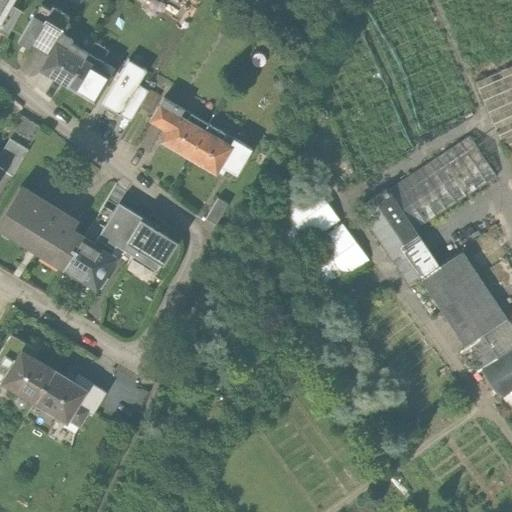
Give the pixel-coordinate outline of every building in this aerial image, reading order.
[(32,53),(35,48),(47,27),(36,20),(21,46),(32,53)] [(35,48),(50,56),(58,43),(71,50),(76,42),(64,35),(66,32),(50,23),(47,27),(35,48)] [(42,70),(71,87),(87,60),(71,50),(58,43),(50,56),(42,70)] [(112,75),(87,60),(71,87),(96,102),(112,75)] [(146,71),(128,61),(101,105),(129,121),(147,91),(138,85),(146,71)] [(511,68),(474,85),(505,154),(511,150),(511,68)] [(140,110),(153,117),(161,103),(154,99),(157,94),(151,91),(140,110)] [(161,143),(190,160),(210,126),(164,98),(161,103),(153,117),(150,122),(167,132),(161,143)] [(222,133),(210,126),(190,160),(217,175),(221,168),(238,177),(253,151),(234,140),(230,146),(218,139),(222,133)] [(469,137),(387,192),(414,232),(496,177),(469,137)] [(0,169),(3,171),(14,178),(29,152),(10,141),(0,157),(0,169)] [(0,220),(0,232),(63,272),(83,240),(70,232),(75,224),(19,189),(0,220)] [(265,224),(293,261),(340,226),(313,189),(265,224)] [(414,232),(387,192),(358,211),(409,289),(417,284),(439,269),(414,232)] [(152,225),(120,204),(100,235),(157,271),(161,264),(166,268),(180,244),(151,226),(152,225)] [(368,263),(340,226),(293,261),(320,298),(368,263)] [(114,260),(83,240),(63,272),(95,291),(114,260)] [(461,254),(439,269),(417,284),(463,352),(482,340),(507,323),(461,254)] [(482,340),(497,364),(511,354),(511,328),(507,323),(482,340)] [(0,393),(4,386),(24,355),(34,361),(38,355),(12,338),(0,356),(0,393)] [(511,354),(497,364),(483,373),(502,402),(511,395),(511,354)] [(4,386),(38,407),(58,376),(34,361),(24,355),(4,386)] [(73,385),(58,376),(38,407),(70,427),(72,422),(81,427),(91,412),(82,406),(89,395),(73,385)] [(78,378),(73,385),(89,395),(82,406),(91,412),(94,414),(105,395),(78,378)] [(511,395),(502,402),(511,417),(511,395)]
